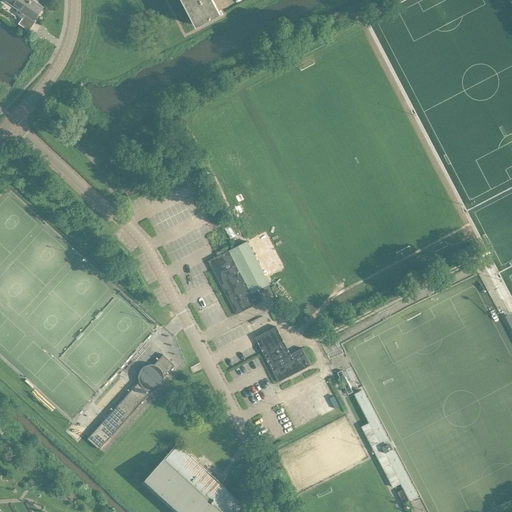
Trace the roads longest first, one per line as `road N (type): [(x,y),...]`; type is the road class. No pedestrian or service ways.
road 1 (residential): [(282,511),(146,247),(11,121)]
road 2 (tertiary): [(11,121),(57,70),(73,0)]
